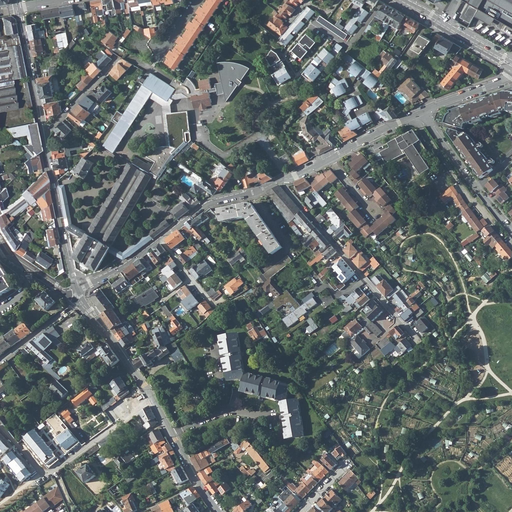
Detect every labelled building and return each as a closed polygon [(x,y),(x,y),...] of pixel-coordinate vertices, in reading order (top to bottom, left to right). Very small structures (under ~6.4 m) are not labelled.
[(97,0),(91,1),(94,19),(95,21),(95,22),(99,22),(98,12),(98,11),(101,11),(101,9),(104,9),(103,5),(102,0),(97,0)] [(114,0),(103,0),(105,5),(103,5),(104,9),(105,11),(109,11),(110,17),(118,15),(117,14),(114,0)] [(114,0),(117,14),(122,13),(120,6),(120,2),(123,2),(125,1),(124,0),(114,0)] [(207,0),(206,0),(205,3),(216,10),(218,8),(219,8),(219,6),(221,3),(216,0),(208,0),(207,0)] [(290,0),(282,0),(283,0),(286,2),(278,12),(283,16),(286,18),(290,13),(292,14),(296,9),(291,6),(293,3),(290,0)] [(372,8),(373,8),(375,6),(379,0),(365,0),(364,3),(365,5),(368,6),(369,6),(370,5),(373,6),(372,8)] [(511,0),(464,0),(469,3),(461,17),(471,23),(479,8),(511,27),(511,0)] [(74,4),(76,16),(82,15),(81,10),(86,9),(85,2),(74,4)] [(200,6),(198,8),(211,18),(213,15),(214,15),(214,14),(216,10),(205,3),(203,6),(203,7),(203,8),(200,6)] [(63,15),(64,18),(76,16),(74,4),(62,7),(63,15)] [(380,18),(385,21),(392,7),(386,4),(373,19),(377,22),(380,18)] [(45,19),(63,15),(62,7),(43,10),(45,19)] [(316,12),(308,7),(279,40),(286,46),(316,12)] [(379,31),(376,29),(371,36),(379,42),(390,25),(387,23),(388,23),(392,25),(390,27),(395,30),(394,32),(396,33),(398,29),(406,16),(392,7),(385,21),(383,23),(382,26),(381,28),(379,31)] [(197,14),(195,17),(206,25),(208,23),(210,22),(209,21),(211,18),(198,8),(196,12),(199,14),(198,15),(197,14)] [(369,14),(361,8),(345,28),(353,34),(369,14)] [(278,12),(275,10),(272,13),(275,15),(267,24),(282,35),(288,28),(281,22),(283,21),(280,19),(283,16),(278,12)] [(334,15),(331,14),(327,19),(335,25),(340,18),(341,18),(337,16),(334,20),(332,18),(334,15)] [(0,112),(17,109),(9,71),(10,71),(9,64),(8,64),(5,47),(13,46),(18,71),(16,72),(18,78),(25,77),(14,19),(9,16),(0,17),(0,112)] [(403,26),(407,29),(414,33),(415,32),(420,23),(406,16),(398,29),(401,31),(403,26)] [(190,21),(188,23),(201,32),(203,30),(205,30),(204,28),(206,25),(195,17),(192,21),(193,22),(193,23),(190,21)] [(335,25),(342,30),(344,27),(340,24),(343,20),(340,18),(335,25)] [(187,29),(185,32),(196,40),(198,37),(200,37),(199,35),(201,32),(188,23),(186,26),(188,28),(188,29),(187,29)] [(28,25),(30,40),(41,38),(48,36),(48,32),(45,33),(44,30),(40,31),(40,30),(37,30),(36,24),(28,25)] [(135,28),(145,34),(145,29),(137,25),(135,28)] [(145,34),(151,37),(153,39),(158,32),(157,27),(145,29),(145,34)] [(102,41),(112,49),(114,47),(114,46),(116,43),(115,42),(119,38),(110,31),(102,41)] [(60,52),(61,54),(65,48),(69,44),(67,32),(57,34),(59,46),(60,52)] [(180,35),(178,38),(191,47),(193,44),(194,44),(194,42),(196,40),(185,32),(182,36),(183,36),(183,37),(180,35)] [(435,45),(437,46),(442,36),(438,33),(432,40),(431,41),(436,44),(435,45)] [(130,47),(142,54),(143,52),(144,52),(144,50),(151,37),(145,34),(141,41),(136,38),(130,47)] [(412,49),(421,54),(424,50),(428,45),(430,43),(431,41),(432,40),(422,34),(412,49)] [(307,35),(300,43),(305,48),(307,45),(311,49),(317,43),(307,35)] [(450,50),(457,54),(462,47),(442,36),(437,46),(436,47),(448,54),(450,50)] [(30,40),(34,57),(46,54),(45,50),(44,50),(41,38),(30,40)] [(177,44),(175,47),(186,54),(188,52),(189,51),(189,50),(191,47),(178,38),(176,41),(178,43),(178,44),(177,44)] [(65,48),(73,55),(74,53),(70,49),(76,42),(73,40),(69,44),(65,48)] [(300,44),(291,54),(295,61),(299,57),(302,60),(309,53),(300,44)] [(170,50),(168,53),(180,62),(182,59),(184,59),(184,57),(186,54),(175,47),(172,50),(173,51),(173,52),(170,50)] [(106,53),(110,57),(113,54),(107,48),(104,51),(106,53)] [(336,57),(326,49),(303,76),(313,84),(336,57)] [(278,54),(272,50),(266,58),(275,73),(273,75),(279,86),(293,78),(278,54)] [(428,53),(424,50),(421,54),(419,56),(423,60),(428,53)] [(372,73),(378,78),(380,76),(385,69),(394,57),(387,52),(381,60),(386,64),(380,71),(381,72),(380,73),(375,69),(372,73)] [(97,63),(103,69),(112,59),(110,57),(106,53),(97,63)] [(179,64),(180,62),(168,53),(166,56),(168,58),(168,59),(167,58),(164,62),(175,69),(177,66),(179,66),(179,64)] [(368,69),(347,53),(342,60),(343,61),(348,61),(348,60),(353,64),(349,69),(357,76),(359,74),(362,76),(363,77),(366,79),(364,81),(372,88),(376,83),(382,87),(385,83),(379,79),(378,78),(372,73),(368,70),(368,69)] [(484,70),(457,54),(450,62),(456,66),(442,83),(450,90),(465,71),(478,79),(484,70)] [(394,57),(385,69),(389,71),(391,69),(400,58),(396,55),(394,57)] [(114,67),(119,72),(122,69),(123,70),(125,68),(124,66),(127,63),(131,67),(133,64),(123,59),(114,67)] [(84,67),(95,77),(102,70),(94,63),(92,65),(89,62),(84,67)] [(190,78),(188,76),(184,82),(186,95),(188,97),(191,96),(193,105),(199,104),(199,107),(200,109),(207,107),(206,105),(206,102),(212,101),(210,93),(217,91),(218,95),(225,94),(226,102),(240,84),(241,85),(243,82),(242,81),(250,69),(246,67),(242,65),(235,64),(229,63),(224,63),(219,64),(222,82),(216,83),(217,87),(212,88),(209,77),(199,80),(200,87),(196,88),(195,85),(194,83),(192,80),(190,78)] [(38,78),(39,84),(52,81),(54,75),(56,69),(57,67),(50,67),(50,74),(51,76),(38,78)] [(87,70),(81,77),(88,84),(95,77),(87,70)] [(170,85),(151,73),(146,80),(142,77),(141,76),(140,76),(137,80),(144,84),(124,115),(117,111),(114,115),(113,118),(111,120),(118,124),(104,145),(114,152),(116,149),(150,97),(153,91),(168,101),(173,93),(175,94),(182,93),(186,95),(184,82),(175,77),(172,83),(170,85)] [(408,99),(413,103),(415,101),(416,102),(420,98),(421,99),(431,95),(426,91),(422,87),(420,88),(413,81),(415,80),(411,76),(398,88),(402,93),(404,90),(411,97),(408,99)] [(345,79),(340,81),(335,78),(332,82),(335,85),(336,86),(334,87),(338,96),(347,92),(345,89),(349,87),(345,79)] [(55,96),(52,81),(39,84),(43,103),(51,102),(50,97),(55,96)] [(100,95),(98,96),(104,102),(113,92),(105,85),(98,93),(100,95)] [(457,127),(463,129),(464,125),(470,122),(471,124),(481,121),(480,119),(489,115),(490,117),(501,113),(500,111),(505,110),(508,110),(508,112),(511,112),(511,88),(502,92),(502,93),(499,94),(499,93),(493,96),(493,97),(487,98),(473,103),(473,104),(468,106),(467,105),(450,111),(450,112),(449,113),(448,114),(447,115),(446,116),(445,119),(445,120),(447,120),(446,124),(453,126),(453,127),(454,127),(455,127),(456,127),(457,127)] [(97,98),(98,96),(92,90),(88,95),(96,102),(98,100),(97,98)] [(174,100),(188,97),(182,93),(175,94),(173,93),(168,101),(153,91),(150,97),(162,105),(168,147),(169,147),(170,147),(171,147),(167,114),(166,105),(171,104),(174,100)] [(307,114),(309,116),(312,114),(309,110),(312,108),(310,105),(318,98),(319,99),(320,97),(318,95),(315,92),(300,106),(307,114)] [(352,109),(364,103),(362,100),(360,95),(358,96),(355,98),(354,97),(346,101),(348,106),(344,112),(347,115),(349,113),(352,109)] [(49,109),(50,115),(60,113),(62,111),(61,106),(60,106),(59,102),(46,104),(47,109),(49,109)] [(73,111),(85,120),(92,112),(80,103),(73,111)] [(93,113),(99,118),(106,109),(99,104),(93,113)] [(383,117),(387,120),(398,116),(397,114),(391,106),(380,114),(383,117)] [(73,111),(69,115),(80,123),(81,123),(81,125),(83,126),(87,121),(85,120),(73,111)] [(134,165),(147,174),(148,171),(150,172),(150,171),(160,177),(162,174),(163,173),(171,162),(173,158),(191,140),(188,111),(167,114),(171,147),(170,147),(169,147),(168,147),(167,147),(166,147),(165,147),(164,147),(163,147),(162,147),(161,147),(161,148),(160,148),(159,148),(158,148),(157,149),(156,149),(156,150),(155,150),(154,150),(153,151),(152,152),(151,153),(150,153),(150,154),(149,155),(148,156),(147,157),(156,162),(153,167),(137,157),(133,163),(135,163),(134,165)] [(380,114),(376,111),(374,114),(377,120),(383,117),(380,114)] [(356,131),(363,127),(362,125),(365,124),(366,126),(373,122),(368,112),(353,120),(349,113),(347,115),(342,118),(348,124),(356,131)] [(332,117),(337,122),(341,117),(336,113),(332,117)] [(320,154),(333,147),(327,142),(328,141),(320,134),(315,129),(312,126),(309,116),(307,114),(300,120),(304,134),(310,140),(311,138),(315,142),(318,138),(323,144),(316,148),(320,154)] [(55,130),(65,138),(72,131),(72,130),(75,126),(70,122),(67,125),(63,121),(55,130)] [(27,152),(31,157),(39,151),(34,122),(4,129),(12,137),(13,138),(26,135),(28,144),(21,146),(27,152)] [(342,134),(346,141),(358,134),(356,131),(348,124),(345,126),(347,131),(342,134)] [(328,141),(327,142),(333,147),(337,145),(338,143),(338,142),(331,135),(333,132),(329,128),(324,132),(318,126),(315,129),(320,134),(328,141)] [(449,135),(458,146),(460,146),(464,152),(463,154),(465,157),(477,147),(475,144),(476,144),(474,140),(467,134),(462,138),(459,134),(459,132),(452,130),(449,135)] [(72,131),(65,138),(66,139),(68,136),(70,138),(74,133),(72,131)] [(410,132),(388,143),(390,148),(376,155),(379,161),(383,158),(386,164),(406,153),(421,175),(430,169),(421,155),(427,151),(414,131),(410,133),(410,132)] [(173,158),(177,161),(178,160),(177,159),(193,142),(191,140),(173,158)] [(295,156),(299,165),(309,160),(307,156),(305,151),(302,148),(300,146),(298,147),(303,152),(295,156)] [(475,170),(479,176),(481,176),(483,178),(486,176),(490,173),(494,170),(492,168),(487,161),(489,160),(488,160),(486,156),(481,152),(477,147),(465,157),(467,160),(469,159),(475,168),(475,170)] [(32,171),(43,169),(39,151),(31,157),(29,158),(28,159),(25,162),(29,166),(31,166),(32,171)] [(358,156),(355,158),(363,167),(369,162),(362,154),(359,157),(358,156)] [(54,159),(56,170),(64,168),(70,167),(69,165),(68,165),(67,157),(54,159)] [(73,169),(86,177),(94,163),(84,157),(82,159),(73,169)] [(350,165),(354,170),(356,172),(363,167),(355,158),(352,160),(354,162),(350,165)] [(467,160),(475,170),(475,168),(469,159),(467,160)] [(194,172),(178,161),(175,165),(191,175),(194,172)] [(216,173),(229,181),(232,176),(234,177),(235,174),(234,172),(233,171),(226,166),(220,162),(214,171),(216,173)] [(129,163),(89,231),(86,237),(74,256),(98,270),(109,251),(112,245),(152,176),(147,174),(134,165),(129,163)] [(254,173),(249,175),(251,183),(260,181),(260,179),(262,179),(264,183),(273,178),(256,165),(255,166),(259,170),(257,171),(254,173)] [(362,179),(356,172),(354,170),(350,174),(356,180),(354,182),(356,184),(362,179)] [(326,172),(323,174),(330,182),(331,184),(338,178),(331,171),(327,174),(326,172)] [(19,196),(1,210),(0,210),(2,214),(0,214),(0,228),(9,220),(25,208),(28,205),(47,190),(44,172),(26,189),(24,192),(19,196)] [(215,194),(219,189),(210,182),(208,180),(207,180),(194,172),(191,175),(198,180),(197,182),(197,183),(195,184),(192,189),(198,193),(202,187),(201,187),(202,185),(215,194)] [(216,173),(210,182),(219,189),(222,190),(229,181),(216,173)] [(318,175),(315,178),(324,187),(330,182),(323,174),(320,177),(318,175)] [(309,188),(313,193),(316,190),(311,185),(305,178),(295,183),(299,192),(304,190),(309,188)] [(316,190),(318,192),(324,187),(315,178),(313,180),(314,182),(311,185),(316,190)] [(361,190),(363,192),(372,184),(367,178),(360,185),(363,188),(361,190)] [(499,186),(493,180),(486,187),(491,193),(493,191),(496,194),(504,187),(501,184),(499,186)] [(18,185),(24,192),(26,189),(20,183),(18,185)] [(67,226),(86,237),(89,231),(73,222),(65,184),(59,185),(67,226)] [(370,197),(373,194),(378,191),(372,184),(363,192),(365,195),(367,194),(370,197)] [(446,191),(451,197),(458,192),(453,185),(446,191)] [(269,196),(288,223),(291,220),(293,219),(302,212),(283,189),(279,186),(266,192),(269,196)] [(335,195),(341,201),(348,195),(345,191),(347,190),(345,186),(335,195)] [(510,198),(504,192),(507,190),(504,187),(496,194),(498,197),(496,198),(502,205),(510,198)] [(375,199),(377,202),(386,194),(381,188),(378,191),(373,194),(376,198),(375,199)] [(28,205),(31,209),(37,205),(40,209),(50,203),(47,190),(28,205)] [(304,200),(312,209),(316,205),(314,203),(319,199),(325,207),(328,204),(318,192),(316,190),(313,193),(304,200)] [(186,202),(194,207),(200,202),(197,197),(192,193),(189,195),(186,193),(185,193),(182,196),(181,195),(179,197),(186,202)] [(381,204),(384,207),(391,202),(392,201),(386,194),(377,202),(380,205),(381,204)] [(455,214),(457,217),(462,213),(469,208),(460,194),(453,198),(460,210),(455,214)] [(341,201),(346,207),(355,199),(353,196),(351,198),(348,195),(341,201)] [(346,207),(352,213),(356,210),(359,207),(356,203),(358,202),(355,199),(346,207)] [(173,209),(180,217),(194,207),(186,202),(185,203),(184,202),(173,209)] [(387,209),(390,213),(393,215),(397,212),(391,206),(393,204),(391,202),(384,207),(387,210),(387,209)] [(40,210),(42,221),(53,218),(50,203),(40,209),(40,210)] [(437,209),(436,207),(432,203),(428,206),(434,212),(437,209)] [(212,211),(220,221),(245,216),(272,254),(282,247),(255,208),(254,206),(253,205),(252,204),(251,204),(250,204),(248,205),(212,211)] [(28,205),(25,208),(32,216),(35,213),(31,209),(28,205)] [(328,214),(340,227),(344,223),(332,208),(330,210),(326,213),(327,214),(328,214)] [(468,221),(470,224),(473,227),(480,222),(479,221),(469,208),(462,213),(464,216),(468,221)] [(216,221),(220,225),(223,223),(220,221),(212,211),(210,209),(207,211),(216,221)] [(348,216),(354,222),(363,215),(361,212),(359,213),(356,210),(352,213),(348,216)] [(302,212),(293,219),(298,225),(301,222),(308,231),(314,226),(302,212)] [(196,226),(198,227),(203,223),(209,219),(205,213),(198,218),(199,218),(194,222),(192,220),(186,224),(191,230),(196,226)] [(382,216),(384,218),(390,225),(396,220),(393,215),(390,213),(387,216),(385,214),(382,216)] [(359,228),(361,227),(367,222),(364,219),(366,217),(363,215),(354,222),(359,228)] [(379,219),(376,222),(384,231),(390,225),(384,218),(380,221),(379,219)] [(480,222),(483,227),(488,224),(483,218),(479,221),(480,222)] [(12,223),(9,220),(0,228),(0,231),(6,242),(12,238),(18,232),(16,228),(12,231),(10,228),(12,226),(11,225),(12,223)] [(167,220),(150,232),(153,237),(170,224),(167,220)] [(301,235),(291,220),(288,223),(298,237),(301,235)] [(361,227),(363,230),(361,232),(367,238),(370,235),(374,232),(371,228),(369,226),(369,225),(367,222),(361,227)] [(375,226),(371,228),(374,232),(378,236),(384,231),(376,222),(374,224),(375,226)] [(483,227),(480,222),(473,227),(476,232),(483,227)] [(336,234),(340,239),(346,234),(349,237),(353,233),(344,223),(340,227),(334,232),(330,235),(332,237),(336,234)] [(205,240),(209,243),(211,242),(198,227),(196,226),(191,230),(186,224),(181,228),(190,237),(194,234),(200,241),(202,239),(204,240),(205,240)] [(299,238),(307,248),(312,243),(322,235),(314,226),(308,231),(311,234),(304,240),(303,239),(304,238),(302,236),(301,237),(300,237),(299,238)] [(502,240),(490,226),(482,233),(481,235),(485,240),(484,241),(485,243),(486,245),(488,245),(489,244),(493,248),(495,246),(502,240)] [(58,243),(55,228),(44,230),(42,231),(46,248),(58,243)] [(165,240),(173,249),(176,247),(186,239),(178,230),(165,240)] [(21,239),(22,237),(18,232),(12,238),(6,242),(12,251),(21,239)] [(124,252),(112,245),(109,251),(120,257),(124,259),(129,256),(153,237),(150,232),(124,252)] [(21,239),(28,244),(31,240),(29,238),(24,234),(22,237),(21,239)] [(467,239),(470,243),(479,237),(477,234),(473,234),(467,239)] [(320,243),(326,249),(331,245),(322,235),(312,243),(315,247),(320,243)] [(32,260),(35,257),(24,250),(27,245),(28,246),(29,245),(28,244),(21,239),(12,251),(30,263),(32,260)] [(349,247),(344,251),(351,258),(355,254),(358,252),(352,244),(354,242),(351,239),(346,244),(349,247)] [(497,249),(507,261),(511,257),(511,251),(502,240),(495,246),(498,248),(497,249)] [(156,251),(160,257),(162,255),(167,251),(160,244),(154,249),(156,251)] [(184,264),(189,261),(187,258),(190,256),(197,251),(194,248),(196,247),(194,245),(192,247),(190,249),(179,258),(184,264)] [(324,251),(319,255),(317,257),(310,263),(309,264),(310,266),(310,267),(316,262),(317,263),(322,259),(321,257),(324,255),(327,260),(337,252),(331,245),(326,249),(324,251)] [(314,254),(317,257),(319,255),(324,251),(322,248),(321,248),(314,254)] [(243,249),(239,252),(233,256),(232,257),(228,261),(232,265),(240,260),(243,257),(248,254),(245,250),(244,250),(244,249),(243,249)] [(358,257),(353,261),(360,269),(367,262),(361,255),(363,253),(360,250),(358,252),(355,254),(358,257)] [(35,257),(32,260),(45,269),(51,260),(39,251),(37,254),(35,257)] [(160,257),(156,251),(149,256),(156,265),(163,260),(160,257)] [(223,255),(215,261),(216,263),(218,264),(226,258),(223,255)] [(208,258),(214,265),(216,263),(215,261),(210,256),(208,258)] [(263,275),(268,280),(270,278),(292,261),(288,256),(263,275)] [(141,273),(143,276),(146,273),(144,271),(150,266),(143,257),(134,264),(141,273)] [(360,269),(362,271),(371,264),(375,269),(380,265),(374,257),(367,262),(360,269)] [(172,258),(165,263),(166,265),(168,267),(172,263),(175,262),(172,258)] [(355,273),(343,259),(336,265),(333,267),(341,276),(339,278),(343,283),(355,273)] [(51,266),(54,262),(51,260),(45,269),(46,269),(48,266),(51,266)] [(190,271),(197,280),(207,272),(208,274),(213,270),(205,260),(197,266),(190,271)] [(178,266),(175,262),(172,263),(168,267),(162,271),(165,276),(166,275),(170,279),(176,274),(173,270),(178,266)] [(0,296),(13,289),(7,279),(8,278),(8,277),(8,276),(0,263),(0,296)] [(187,268),(190,271),(197,266),(194,263),(187,268)] [(141,273),(134,264),(130,267),(128,268),(129,269),(125,272),(131,280),(129,281),(133,286),(134,285),(134,286),(137,283),(138,283),(135,279),(138,277),(141,280),(144,277),(143,276),(141,273)] [(317,276),(320,279),(328,272),(329,271),(326,268),(321,273),(317,276)] [(328,272),(320,279),(323,283),(326,280),(330,285),(335,291),(340,287),(328,272)] [(491,279),(486,273),(481,278),(486,283),(491,279)] [(170,285),(171,284),(175,288),(183,282),(176,274),(170,279),(167,281),(170,285)] [(377,287),(386,297),(387,297),(388,299),(397,292),(401,288),(400,288),(398,286),(394,290),(385,280),(381,283),(376,276),(372,280),(378,286),(377,287)] [(112,286),(118,294),(130,284),(128,282),(124,277),(112,286)] [(224,286),(231,295),(232,295),(239,289),(237,288),(244,283),(241,278),(237,281),(235,278),(230,282),(224,286)] [(274,297),(276,300),(279,297),(278,297),(284,293),(271,280),(262,287),(264,290),(266,291),(267,291),(269,291),(270,291),(271,291),(275,296),(274,297)] [(348,292),(351,294),(361,285),(359,282),(348,292)] [(186,286),(178,292),(182,297),(181,298),(184,302),(193,294),(186,286)] [(135,297),(134,298),(140,308),(145,305),(146,306),(152,303),(151,302),(159,297),(155,291),(153,288),(152,287),(149,289),(135,297)] [(207,292),(210,297),(216,293),(213,288),(207,292)] [(252,288),(245,294),(247,297),(254,292),(252,288)] [(355,298),(357,301),(365,294),(359,288),(349,297),(347,298),(349,300),(352,300),(355,298)] [(293,306),(296,310),(301,306),(295,299),(288,290),(284,293),(279,297),(276,300),(261,311),(262,313),(263,315),(275,306),(278,310),(284,305),(288,306),(290,308),(293,306)] [(394,297),(398,303),(396,305),(397,307),(394,309),(396,311),(411,298),(418,293),(416,291),(414,293),(414,292),(409,297),(402,290),(394,297)] [(96,307),(102,316),(113,310),(114,309),(101,291),(91,298),(97,306),(96,307)] [(396,311),(398,313),(403,309),(406,312),(412,307),(417,304),(414,301),(422,294),(420,291),(418,293),(411,298),(396,311)] [(37,301),(47,311),(57,302),(47,292),(37,301)] [(305,303),(301,306),(296,310),(282,320),(288,328),(299,320),(299,319),(308,312),(306,310),(308,309),(309,310),(318,304),(313,297),(315,296),(313,293),(302,300),(305,303)] [(195,298),(193,294),(184,302),(181,304),(187,312),(199,303),(197,300),(196,300),(195,298)] [(357,301),(358,302),(355,304),(359,309),(370,300),(365,294),(357,301)] [(199,307),(207,318),(214,311),(206,301),(199,307)] [(366,315),(373,321),(383,312),(378,307),(379,305),(375,301),(365,311),(367,314),(366,315)] [(341,311),(344,315),(352,308),(351,306),(353,305),(353,304),(352,303),(341,311)] [(406,312),(401,317),(403,319),(405,322),(406,323),(413,317),(411,315),(414,313),(417,317),(423,313),(417,304),(412,307),(406,312)] [(121,320),(113,310),(102,316),(112,331),(127,322),(124,319),(121,320)] [(143,315),(145,319),(150,316),(146,310),(137,316),(138,318),(143,315)] [(330,320),(333,324),(338,320),(335,316),(330,320)] [(415,324),(422,333),(428,328),(427,326),(430,323),(425,316),(415,324)] [(171,330),(175,335),(183,328),(174,317),(171,319),(173,323),(172,324),(171,325),(173,328),(171,330)] [(352,336),(362,327),(363,329),(372,322),(367,317),(359,324),(356,320),(352,323),(352,322),(345,328),(347,331),(342,335),(348,343),(349,341),(353,338),(352,336)] [(26,324),(32,332),(35,329),(29,321),(26,324)] [(116,336),(129,328),(128,326),(129,325),(128,324),(129,323),(128,321),(127,322),(112,331),(116,336)] [(382,331),(375,324),(373,322),(372,322),(371,323),(368,326),(372,331),(376,336),(382,331)] [(26,324),(15,331),(22,339),(32,332),(26,324)] [(400,338),(403,341),(405,339),(409,335),(405,331),(404,332),(398,326),(386,337),(388,339),(392,336),(393,338),(395,336),(398,339),(400,338)] [(53,341),(59,347),(62,344),(56,338),(60,336),(53,327),(45,333),(53,341)] [(120,341),(132,333),(130,331),(131,330),(130,327),(129,328),(116,336),(120,341)] [(166,345),(172,342),(169,338),(167,334),(166,332),(165,331),(164,328),(163,327),(153,331),(154,335),(159,348),(166,345)] [(257,327),(252,331),(248,333),(252,337),(255,342),(263,337),(267,334),(264,330),(260,332),(257,327)] [(15,330),(5,338),(11,347),(22,339),(15,331),(15,330)] [(120,341),(125,348),(133,342),(134,343),(135,342),(134,341),(135,341),(132,336),(136,333),(134,331),(132,333),(120,341)] [(168,332),(166,332),(167,334),(169,338),(172,342),(173,341),(175,340),(173,337),(172,337),(169,332),(168,333),(168,332)] [(53,341),(45,333),(42,336),(41,336),(34,341),(45,350),(53,341)] [(281,401),(283,416),(287,415),(288,419),(284,420),(287,439),(304,436),(301,416),(300,417),(300,413),(298,399),(288,400),(287,397),(290,385),(268,379),(268,380),(265,379),(265,378),(245,374),(244,370),(241,356),(240,353),(241,353),(237,333),(220,336),(224,356),(228,355),(228,359),(224,359),(228,381),(240,379),(244,380),(241,390),(260,395),(261,391),(265,392),(264,396),(277,399),(277,400),(281,401)] [(349,341),(362,356),(370,349),(365,344),(366,343),(363,339),(362,340),(357,335),(353,338),(349,341)] [(0,352),(1,354),(11,347),(5,338),(4,337),(0,339),(0,352)] [(386,337),(380,342),(385,346),(391,341),(388,339),(386,337)] [(394,349),(400,356),(411,346),(405,339),(403,341),(398,345),(396,346),(394,349)] [(28,345),(50,366),(52,366),(56,362),(45,350),(34,341),(28,345)] [(79,350),(86,360),(100,349),(99,346),(95,349),(90,342),(79,350)] [(153,364),(153,363),(151,361),(159,355),(162,358),(170,352),(169,351),(177,346),(175,343),(167,347),(160,350),(157,350),(155,351),(154,351),(135,362),(140,369),(146,364),(148,367),(149,368),(150,368),(153,365),(154,364),(153,364)] [(102,353),(105,358),(114,353),(108,344),(105,345),(100,349),(86,360),(81,363),(83,366),(88,362),(87,361),(91,358),(91,359),(97,355),(97,356),(102,353)] [(171,355),(176,362),(184,357),(178,347),(172,351),(174,354),(171,355)] [(100,374),(102,376),(120,361),(114,353),(105,358),(106,359),(111,366),(109,366),(100,374)] [(161,360),(162,358),(159,355),(151,361),(153,363),(160,359),(161,360)] [(111,384),(121,399),(130,392),(128,389),(128,388),(121,378),(111,384)] [(52,388),(63,399),(70,392),(67,389),(59,381),(52,388)] [(93,394),(94,396),(96,394),(100,391),(95,384),(89,389),(93,394)] [(73,401),(77,406),(88,398),(93,405),(98,401),(94,397),(94,396),(93,394),(89,389),(88,388),(73,401)] [(101,407),(105,411),(112,405),(113,405),(117,402),(118,401),(117,399),(116,401),(113,397),(101,407)] [(120,407),(117,402),(113,405),(112,405),(105,411),(108,416),(120,407)] [(145,425),(148,430),(157,423),(155,419),(156,418),(150,406),(140,413),(147,424),(145,425)] [(61,414),(70,423),(73,420),(69,415),(71,414),(67,409),(61,414)] [(58,438),(69,429),(56,414),(47,421),(55,430),(52,432),(58,438)] [(130,420),(124,424),(127,429),(130,427),(131,429),(134,426),(130,420)] [(98,443),(103,448),(107,445),(108,447),(129,432),(124,425),(122,426),(101,441),(98,443)] [(80,443),(69,429),(58,438),(56,440),(67,454),(80,443)] [(150,445),(151,447),(159,442),(164,439),(159,429),(147,436),(151,443),(150,445)] [(35,430),(25,438),(50,468),(60,460),(35,430)] [(10,448),(0,436),(0,456),(0,457),(10,448)] [(216,451),(231,443),(233,446),(231,447),(235,451),(240,446),(237,443),(235,440),(232,436),(209,449),(212,454),(215,458),(219,456),(216,451)] [(238,454),(242,450),(241,449),(244,447),(246,449),(254,460),(260,455),(247,440),(240,446),(235,451),(233,453),(234,453),(235,453),(236,453),(237,452),(238,454)] [(151,447),(156,455),(164,450),(162,448),(163,448),(163,447),(162,447),(159,442),(151,447)] [(84,453),(87,458),(100,449),(97,444),(87,451),(84,453)] [(163,452),(164,454),(173,449),(170,444),(163,448),(164,450),(165,451),(163,452)] [(329,454),(335,459),(337,458),(338,460),(347,454),(341,445),(336,449),(337,451),(334,453),(333,452),(329,454)] [(292,457),(295,460),(304,455),(303,454),(307,451),(305,448),(292,457)] [(159,456),(167,473),(176,468),(174,465),(174,464),(170,456),(175,453),(173,449),(164,454),(159,456)] [(191,458),(197,471),(209,465),(207,461),(206,461),(204,458),(210,455),(213,461),(212,461),(212,463),(216,461),(215,458),(212,454),(209,449),(200,454),(199,453),(191,458)] [(33,474),(14,452),(4,460),(23,482),(33,474)] [(325,455),(321,459),(332,469),(338,463),(335,459),(329,454),(328,453),(325,455)] [(121,456),(127,464),(131,461),(125,454),(121,456)] [(116,467),(124,477),(127,474),(122,468),(127,464),(121,456),(120,455),(115,460),(119,465),(116,467)] [(254,460),(264,472),(270,468),(260,455),(254,460)] [(285,462),(288,465),(295,460),(292,457),(285,462)] [(316,476),(321,481),(329,472),(318,462),(316,460),(313,463),(316,465),(310,470),(309,469),(307,471),(311,475),(315,478),(316,476)] [(202,479),(206,485),(215,479),(216,478),(215,476),(212,478),(212,477),(215,475),(212,471),(221,466),(219,463),(199,474),(202,479)] [(78,473),(86,483),(96,476),(94,472),(92,469),(91,469),(89,465),(78,473)] [(173,472),(179,485),(189,480),(182,466),(173,472)] [(241,471),(246,477),(251,474),(248,471),(245,468),(241,471)] [(340,483),(347,491),(359,478),(352,471),(340,483)] [(0,476),(0,497),(1,498),(10,484),(0,476)] [(316,476),(315,478),(314,478),(312,477),(307,481),(304,478),(302,479),(301,479),(300,479),(303,482),(311,490),(321,481),(316,476)] [(219,484),(217,481),(215,479),(206,485),(214,495),(219,491),(223,495),(231,489),(226,483),(218,489),(216,487),(219,484)] [(303,482),(297,488),(295,487),(296,486),(293,483),(292,484),(286,479),(283,482),(287,486),(301,500),(311,490),(303,482)] [(149,484),(153,494),(157,493),(154,486),(157,484),(155,481),(149,484)] [(109,491),(117,501),(119,500),(118,497),(119,496),(117,494),(122,491),(117,485),(109,491)] [(43,496),(44,497),(52,507),(55,505),(54,505),(58,502),(57,501),(63,496),(58,486),(43,496)] [(287,486),(284,489),(285,491),(279,497),(292,510),(301,500),(287,486)] [(190,505),(201,497),(193,487),(180,494),(182,496),(186,502),(185,503),(188,506),(190,505)] [(336,511),(341,511),(340,511),(339,511),(335,508),(342,500),(337,495),(340,492),(335,487),(324,499),(335,510),(336,511)] [(368,495),(371,499),(376,493),(374,490),(368,495)] [(255,502),(257,505),(263,501),(257,494),(255,492),(252,494),(257,501),(255,502)] [(125,511),(133,511),(137,510),(133,501),(135,500),(132,493),(123,498),(128,507),(123,509),(125,511)] [(289,511),(292,510),(279,497),(276,494),(274,497),(280,503),(277,506),(280,508),(283,511),(282,511),(289,511)] [(44,497),(38,502),(44,511),(48,508),(49,510),(52,507),(44,497)] [(334,511),(335,510),(324,499),(317,507),(321,511),(330,511),(332,510),(334,511)] [(100,511),(122,511),(123,511),(112,500),(105,500),(103,503),(106,506),(100,511)] [(161,511),(162,511),(173,511),(174,511),(170,504),(168,500),(152,508),(153,511),(161,511)] [(248,501),(233,511),(245,511),(252,505),(248,501)] [(257,508),(259,511),(266,506),(263,501),(257,505),(255,507),(254,508),(256,509),(257,508)] [(38,502),(31,507),(35,511),(42,511),(44,511),(38,502)] [(185,511),(200,511),(194,504),(193,504),(192,503),(188,506),(184,508),(179,511),(185,511)]
